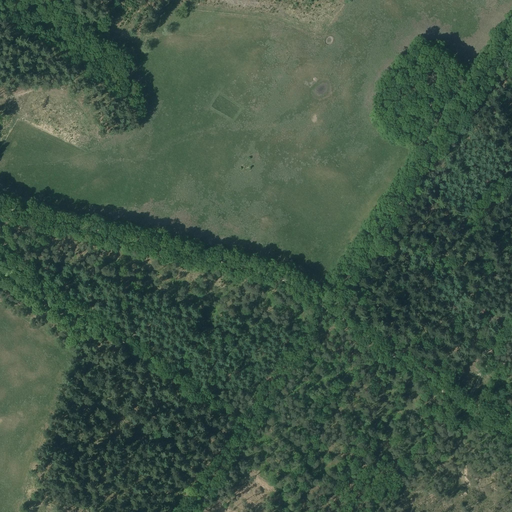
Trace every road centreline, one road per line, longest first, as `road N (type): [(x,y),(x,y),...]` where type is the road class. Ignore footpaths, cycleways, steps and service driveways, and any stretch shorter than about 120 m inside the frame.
road 1 (track): [(0,202),(303,293),(511,435)]
road 2 (track): [(511,43),(195,511)]
road 3 (track): [(511,322),(466,404),(387,511)]
